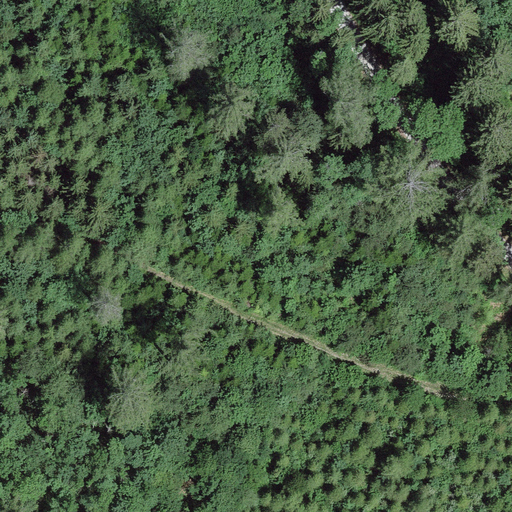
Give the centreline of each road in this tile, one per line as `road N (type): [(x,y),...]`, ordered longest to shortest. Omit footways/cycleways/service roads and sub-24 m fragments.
road 1 (track): [(511,407),(421,387),(276,332),(76,238),(0,217)]
road 2 (unclassified): [(511,259),(424,151),(333,0)]
